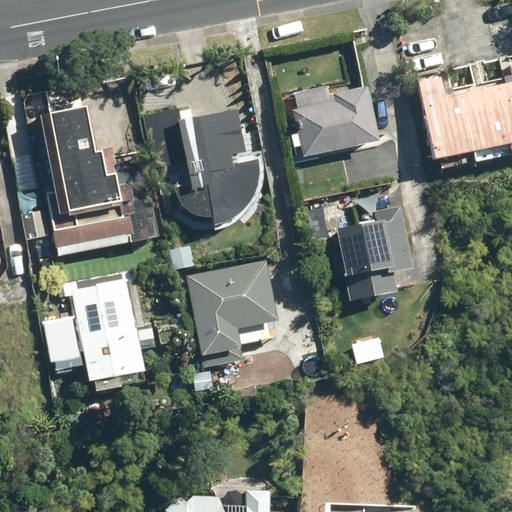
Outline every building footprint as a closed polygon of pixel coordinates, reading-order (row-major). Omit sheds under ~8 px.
[(511,81),(454,94),(450,76),(417,83),(434,161),(511,143),(511,61),(511,62),(511,66),(511,81)] [(306,162),(305,155),(380,141),(369,85),(327,93),(325,87),(293,93),(294,96),(277,99),(281,119),(297,116),(300,131),(296,132),(300,149),(291,151),(293,164),(306,162)] [(90,104),(55,111),(75,208),(127,198),(122,171),(111,173),(107,150),(100,152),(90,104)] [(255,161),(253,156),(244,109),(183,119),(197,187),(182,191),(184,194),(186,197),(188,200),(190,203),(193,206),(196,208),(199,210),(202,212),(206,214),(209,215),(213,216),(217,217),(221,217),(224,217),(228,217),(232,216),(235,215),(239,213),(242,212),(246,210),(249,208),(252,205),(254,203),(257,200),(259,196),(261,193),(262,190),(263,186),(264,182),(265,179),(265,175),(265,171),(265,167),(264,164),(263,160),(255,161)] [(343,227),(348,251),(336,253),(340,278),(352,276),(357,298),(402,290),(399,272),(415,269),(403,207),(376,212),(378,220),(343,227)] [(215,368),(248,362),(245,347),(280,341),(276,318),(280,318),(270,262),(191,276),(206,357),(213,355),(215,368)] [(44,324),(52,361),(59,359),(61,370),(91,364),(95,383),(149,371),(127,275),(73,287),(80,316),(44,324)] [(195,496),(190,500),(186,495),(169,511),(170,511),(280,511),(272,511),(273,490),(248,490),(247,505),(222,504),(222,496),(195,496)]
